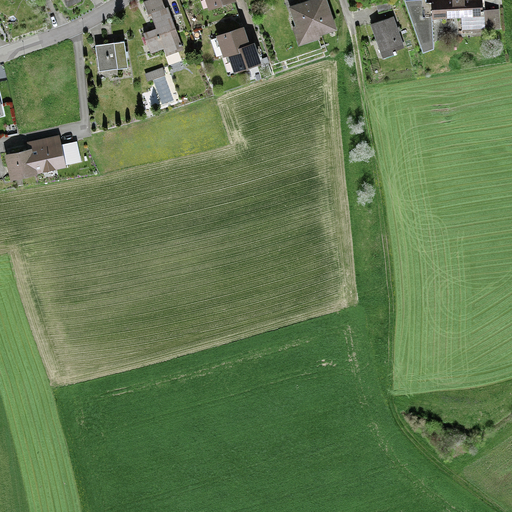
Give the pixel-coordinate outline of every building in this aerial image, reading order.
[(165,8),(161,0),(148,0),(143,2),(147,12),(150,11),(156,28),(144,33),(151,53),(175,44),(171,31),(176,29),(168,7),(165,8)] [(316,34),(334,28),(324,0),(314,0),(292,8),(298,27),(302,25),(305,34),(315,30),(316,34)] [(439,0),(432,0),(432,2),(433,15),(433,17),(468,15),(468,28),(485,28),(484,10),(481,10),(480,0),(439,0)] [(431,15),(433,15),(432,2),(430,2),(430,1),(406,2),(422,46),(432,42),(431,15)] [(390,3),(377,5),(378,12),(391,9),(390,3)] [(371,24),(381,53),(403,45),(393,16),(371,24)] [(251,45),(248,46),(242,28),(231,32),(219,36),(225,54),(229,52),(236,70),(245,67),(246,68),(250,67),(249,65),(259,62),(253,44),(251,45)] [(117,65),(118,68),(128,67),(127,57),(128,56),(128,51),(126,51),(124,41),(114,42),(114,45),(109,45),(108,43),(95,45),(98,64),(108,62),(108,66),(117,65)] [(148,80),(164,74),(162,68),(146,74),(148,80)] [(28,142),(29,150),(19,153),(8,155),(10,165),(7,165),(10,179),(13,178),(13,176),(34,171),(64,165),(59,145),(61,144),(59,135),(42,139),(28,142)]
